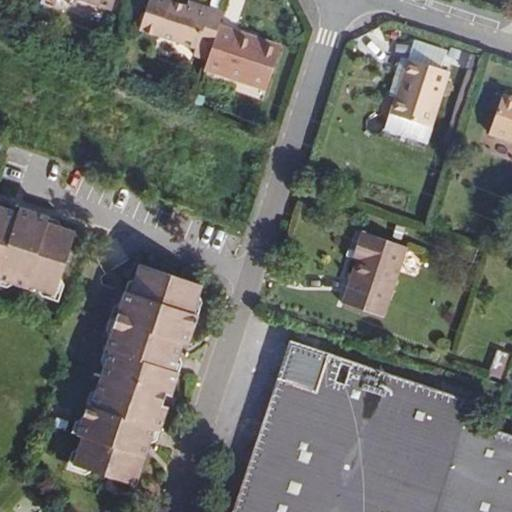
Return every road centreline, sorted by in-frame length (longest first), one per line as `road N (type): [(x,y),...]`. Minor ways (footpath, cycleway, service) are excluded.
road 1 (residential): [(341,0),(177,511)]
road 2 (unknown): [(256,267),(8,162)]
